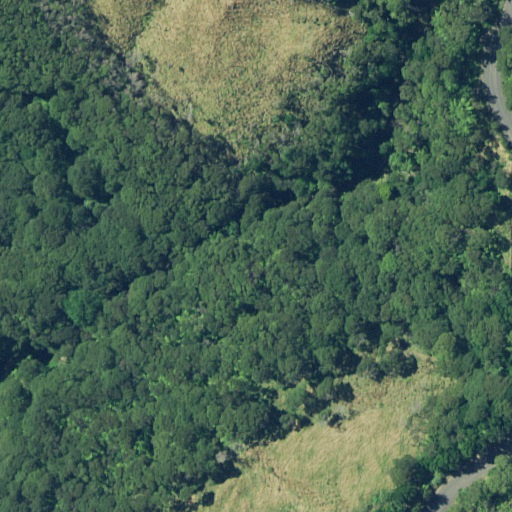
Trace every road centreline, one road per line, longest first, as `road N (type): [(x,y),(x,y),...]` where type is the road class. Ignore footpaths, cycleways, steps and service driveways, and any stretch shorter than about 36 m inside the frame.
road 1 (unclassified): [(511,283),(484,0)]
road 2 (unclassified): [(401,511),(410,488),(511,395)]
